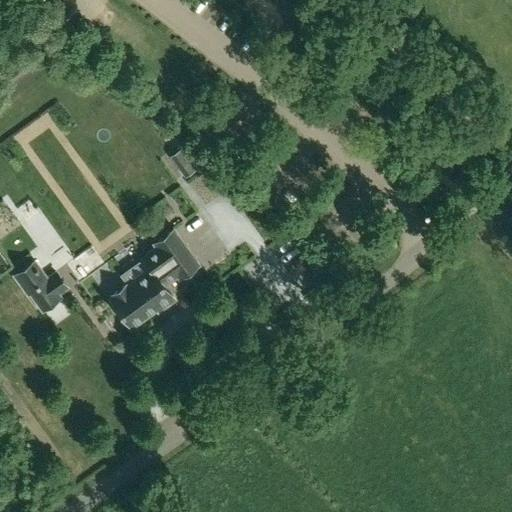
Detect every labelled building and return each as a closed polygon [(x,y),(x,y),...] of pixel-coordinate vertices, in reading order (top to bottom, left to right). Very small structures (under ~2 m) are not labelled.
[(184,177),(200,166),(185,144),(169,155),(184,177)] [(216,229),(209,220),(212,218),(189,189),(178,198),(208,236),(216,229)] [(415,192),(411,197),(418,205),(423,200),(415,192)] [(179,278),(198,264),(173,228),(153,242),(156,247),(142,257),(151,268),(129,284),(128,283),(111,295),(112,296),(110,297),(120,310),(117,312),(126,324),(129,323),(131,326),(156,308),(158,310),(163,306),(162,304),(173,296),(164,284),(177,275),(179,278)] [(310,322),(323,314),(282,246),(252,264),(283,315),(300,305),(310,322)] [(69,287),(57,270),(47,277),(34,259),(13,275),(28,295),(30,294),(42,311),(62,297),(60,294),(69,287)]
